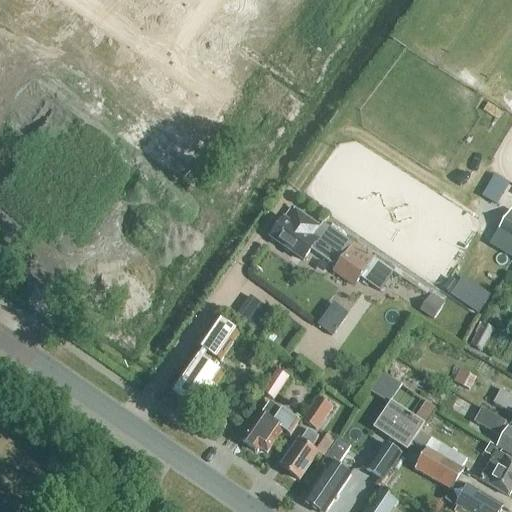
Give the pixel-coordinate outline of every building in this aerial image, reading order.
[(340,1),(335,8),(345,14),(350,8),(340,1)] [(0,36),(0,49),(23,65),(48,29),(23,12),(4,39),(0,36)] [(248,14),(234,34),(268,58),(282,39),(248,14)] [(234,34),(220,53),(255,77),(268,58),(234,34)] [(52,73),(39,92),(50,99),(57,89),(82,107),(107,70),(82,53),(63,81),(52,73)] [(294,66),(289,73),(299,80),(304,73),(294,66)] [(289,73),(285,79),(294,86),(299,80),(289,73)] [(112,114),(99,133),(117,146),(124,136),(141,148),(166,111),(142,94),(122,122),(112,114)] [(167,152),(154,171),(164,179),(171,169),(196,186),(221,149),(197,132),(177,160),(167,152)] [(496,208),(509,186),(494,177),(481,199),(496,208)] [(117,210),(91,248),(105,258),(99,267),(124,285),(135,270),(142,276),(155,257),(148,251),(157,238),(117,210)] [(285,221),(272,240),(304,263),(311,252),(338,270),(334,275),(354,289),(360,279),(379,293),(392,273),(323,225),(320,229),(293,211),(286,222),(285,221)] [(511,252),(511,212),(498,233),(511,241),(507,250),(511,252)] [(433,322),(445,304),(431,295),(419,313),(433,322)] [(255,335),(271,313),(250,298),(234,320),(255,335)] [(348,316),(333,305),(316,328),(331,339),(348,316)] [(220,365),(240,338),(218,322),(198,349),(201,351),(195,359),(172,393),(188,404),(188,408),(194,412),(197,411),(200,412),(224,379),(212,371),(218,363),(220,365)] [(482,353),(493,332),(481,326),(470,347),(482,353)] [(470,392),(476,379),(460,371),(454,384),(470,392)] [(275,402),(279,396),(289,380),(276,372),(262,394),(275,402)] [(385,373),(373,389),(389,401),(401,386),(385,373)] [(511,416),(511,423),(510,427),(511,428),(511,399),(501,393),(493,406),(511,416)] [(317,433),(333,410),(318,399),(301,423),(317,433)] [(434,409),(424,403),(414,419),(424,426),(434,409)] [(278,429),(274,426),(282,414),(269,405),(242,445),(257,455),(259,452),(266,457),(282,433),(289,438),(298,425),(286,417),(278,429)] [(405,454),(423,427),(391,405),(372,432),(405,454)] [(511,433),(507,431),(510,427),(481,411),(474,424),(503,440),(497,450),(511,458),(511,433)] [(298,483),(317,456),(309,451),(317,439),(307,432),(280,471),(298,483)] [(315,511),(326,511),(350,478),(337,468),(350,450),(339,442),(321,466),(328,471),(304,504),(315,511)] [(382,483),(400,457),(383,446),(365,472),(382,483)] [(508,499),(511,492),(511,463),(496,455),(498,451),(490,446),(485,455),(493,460),(480,483),(508,499)] [(436,457),(460,471),(466,462),(441,448),(436,457)] [(460,471),(436,457),(426,451),(414,472),(450,493),(462,473),(460,472),(460,471)] [(466,490),(463,488),(457,499),(453,497),(448,505),(458,511),(456,511),(500,511),(502,509),(467,489),(466,490)] [(392,511),(398,504),(380,491),(366,511),(392,511)]
